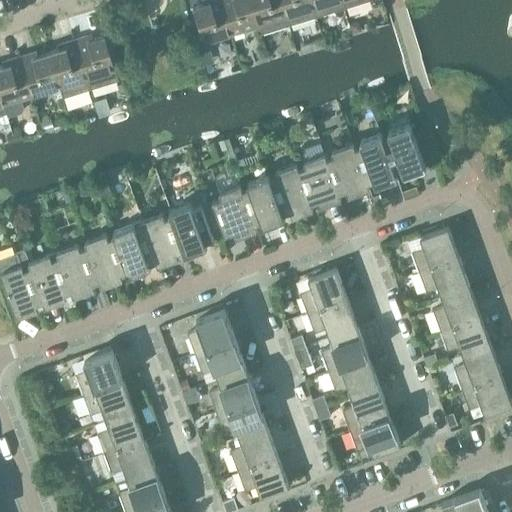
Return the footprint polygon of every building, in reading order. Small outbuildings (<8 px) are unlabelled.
[(230,33),(219,0),(206,0),(207,2),(191,7),(202,42),(230,33)] [(219,0),(230,33),(258,25),(250,0),(219,0)] [(250,0),(258,25),(260,33),(288,24),(280,0),(250,0)] [(280,0),(288,24),(315,16),(310,0),(280,0)] [(310,0),(315,16),(343,7),(340,0),(310,0)] [(86,34),(74,38),(89,88),(117,79),(103,34),(87,39),(86,34)] [(48,51),(59,87),(62,96),(89,88),(74,38),(61,42),(63,47),(48,51)] [(31,51),(19,55),(31,95),(59,87),(48,51),(32,56),(31,51)] [(0,66),(0,92),(6,112),(7,115),(20,111),(24,107),(21,98),(31,95),(19,55),(6,59),(8,64),(0,66)] [(391,135),(384,137),(383,137),(395,172),(396,171),(409,167),(411,172),(426,167),(410,121),(389,129),(391,135)] [(363,145),(355,147),(355,148),(367,182),(368,182),(381,177),(383,183),(398,177),(396,171),(395,172),(383,137),(384,137),(381,132),(361,139),(363,145)] [(335,155),(327,158),(326,158),(339,192),(340,192),(353,187),(355,193),(370,187),(368,182),(367,182),(355,148),(355,147),(353,142),(332,149),(335,155)] [(306,165),(299,168),(298,168),(311,203),(311,202),(325,197),(327,203),(342,198),(340,192),(339,192),(326,158),(327,158),(325,152),(304,160),(306,165)] [(278,176),(271,178),(270,179),(283,213),(297,208),(299,213),(314,208),(311,202),(311,203),(298,168),(299,168),(297,162),(276,170),(278,176)] [(250,186),(243,189),(242,189),(254,223),(255,223),(268,218),(270,224),(285,218),(283,213),(270,179),(271,178),(269,173),(248,180),(250,186)] [(242,189),(243,189),(241,183),(220,191),(222,196),(213,199),(226,234),(240,228),(242,234),(257,229),(255,223),(254,223),(242,189)] [(170,209),(172,214),(173,214),(185,248),(184,249),(187,254),(201,249),(199,243),(214,238),(202,204),(193,207),(191,201),(170,209)] [(142,219),(144,225),(157,259),(156,259),(158,265),(173,259),(171,254),(184,249),(185,248),(173,214),(172,214),(165,217),(163,211),(142,219)] [(114,229),(116,235),(129,269),(128,269),(130,275),(145,269),(143,264),(156,259),(157,259),(144,225),(137,227),(134,222),(114,229)] [(412,250),(419,270),(459,255),(448,225),(408,240),(412,250)] [(86,240),(88,245),(101,279),(100,280),(102,285),(117,280),(115,274),(128,269),(129,269),(116,235),(108,238),(106,232),(86,240)] [(57,250),(59,256),(60,255),(72,290),(74,295),(89,290),(87,284),(100,280),(101,279),(88,245),(80,248),(78,242),(57,250)] [(32,266),(30,260),(26,249),(0,258),(0,267),(18,316),(32,311),(30,305),(44,300),(32,266)] [(49,253),(30,260),(32,266),(44,300),(46,306),(61,300),(58,295),(72,290),(60,255),(59,256),(52,258),(49,253)] [(439,286),(442,295),(470,285),(459,255),(419,270),(426,290),(439,286)] [(300,291),(307,311),(347,296),(336,266),(308,276),(312,286),(300,291)] [(433,309),(440,329),(480,314),(470,285),(442,295),(446,304),(433,309)] [(327,327),(330,336),(358,326),(347,296),(307,311),(314,331),(327,327)] [(188,331),(195,352),(235,337),(224,307),(197,317),(200,327),(188,331)] [(460,344),(464,353),(491,343),(480,314),(440,329),(448,349),(460,344)] [(321,349),(328,369),(368,355),(358,326),(330,336),(333,345),(321,349)] [(215,367),(218,376),(246,366),(235,337),(195,352),(202,372),(215,367)] [(455,367),(462,387),(502,373),(491,343),(464,353),(467,363),(455,367)] [(76,372),(83,393),(123,378),(112,348),(85,358),(88,368),(76,372)] [(424,356),(428,366),(439,362),(435,352),(424,356)] [(348,385),(351,394),(379,384),(368,355),(328,369),(336,390),(348,385)] [(209,390),(216,410),(256,396),(246,366),(218,376),(221,386),(209,390)] [(511,400),(502,373),(462,387),(469,408),(471,407),(474,415),(485,411),(485,413),(511,402),(511,400)] [(103,408),(106,417),(134,407),(123,378),(83,393),(90,413),(103,408)] [(342,408),(350,428),(390,414),(379,384),(351,394),(355,403),(342,408)] [(236,426),(240,435),(267,425),(256,396),(216,410),(224,431),(236,426)] [(97,431),(104,451),(144,437),(134,407),(106,417),(109,426),(97,431)] [(446,414),(450,426),(457,423),(453,411),(446,414)] [(390,414),(350,428),(357,448),(370,444),(373,454),(401,444),(390,414)] [(230,449),(238,469),(278,454),(267,425),(240,435),(243,444),(230,449)] [(124,467),(128,476),(155,466),(144,437),(104,451),(112,471),(124,467)] [(278,454),(238,469),(245,489),(258,485),(261,495),(289,484),(278,454)] [(115,481),(126,510),(166,495),(155,466),(128,476),(115,481)] [(442,501),(445,511),(478,511),(488,508),(480,487),(442,501)] [(171,511),(166,495),(126,510),(126,511),(171,511)] [(223,500),(227,511),(238,508),(234,496),(223,500)]
